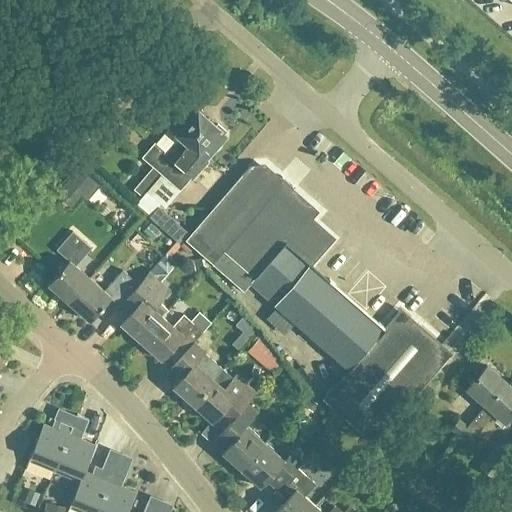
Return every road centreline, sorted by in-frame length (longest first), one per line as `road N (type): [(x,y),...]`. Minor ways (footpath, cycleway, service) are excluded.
road 1 (residential): [(511,280),(325,118)]
road 2 (residential): [(67,351),(141,419),(214,511)]
road 3 (primary): [(385,47),(511,157)]
road 4 (residential): [(325,118),(207,9)]
